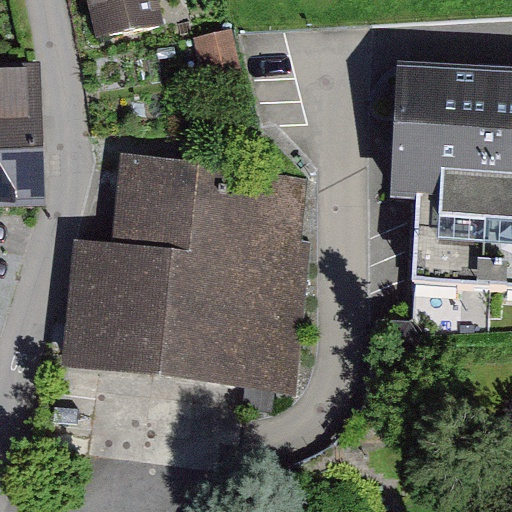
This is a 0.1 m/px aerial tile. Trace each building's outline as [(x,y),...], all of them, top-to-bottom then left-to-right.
[(172,0),(82,0),(93,51),(179,33),(172,0)] [(237,34),(186,46),(198,96),(248,85),(237,34)] [(0,212),(42,211),(36,68),(0,69),(0,212)] [(511,82),(400,78),(394,215),(420,216),(417,291),(511,294),(511,82)] [(296,386),(313,168),(136,155),(130,242),(77,238),(67,369),(296,386)]
